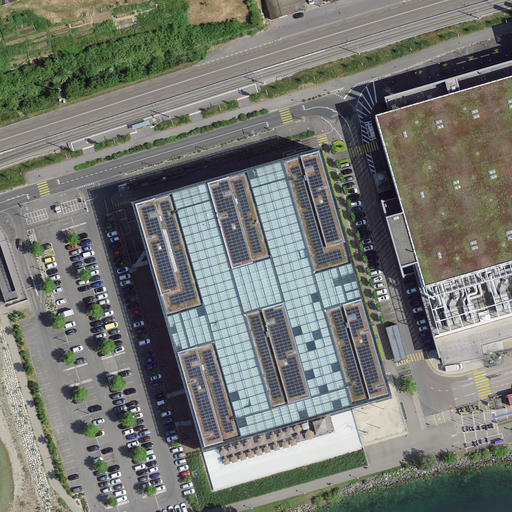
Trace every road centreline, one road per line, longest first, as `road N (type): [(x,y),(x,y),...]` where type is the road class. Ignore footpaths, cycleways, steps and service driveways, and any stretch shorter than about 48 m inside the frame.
road 1 (primary): [(448,0),(0,140)]
road 2 (unclassified): [(0,203),(289,116),(335,113)]
